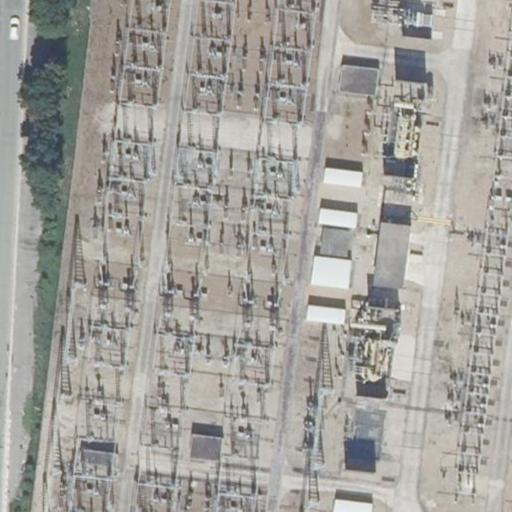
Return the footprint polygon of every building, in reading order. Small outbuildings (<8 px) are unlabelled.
[(379,69),(343,66),(340,93),(377,96),(379,69)] [(363,173),(327,169),(325,182),(362,187),(363,173)] [(358,214),(322,210),(320,223),(356,228),(358,214)] [(412,225),(382,221),(375,286),(405,289),(412,225)] [(351,231),(324,228),(321,254),(348,257),(351,231)] [(354,262),(315,257),(312,283),(351,288),(354,262)] [(346,311),(309,307),(308,319),(344,323),(346,311)] [(223,438),(193,434),(190,458),(220,462),(223,438)] [(117,454),(80,450),(78,463),(116,468),(117,454)] [(371,511),(372,505),(337,501),(335,511),(371,511)]
